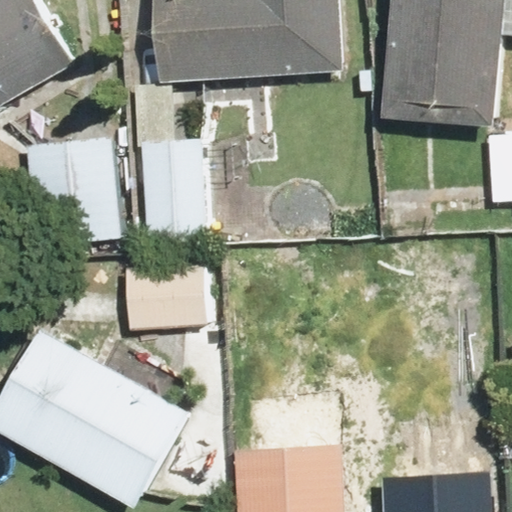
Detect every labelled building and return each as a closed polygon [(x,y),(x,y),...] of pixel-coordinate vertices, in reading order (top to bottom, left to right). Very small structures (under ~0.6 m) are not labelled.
[(0,0),(0,107),(78,63),(42,0),(0,0)] [(163,0),(169,81),(346,68),(341,0),(163,0)] [(511,0),(396,0),(387,116),(501,126),(511,0)] [(182,137),(180,90),(142,91),(149,245),(211,242),(206,136),(182,137)] [(114,109),(35,156),(35,237),(137,236),(136,109),(114,109)] [(511,134),(492,135),(493,202),(511,201),(511,134)] [(484,344),(484,249),(417,249),(417,344),(484,344)] [(214,264),(129,263),(129,326),(213,326),(214,264)] [(43,327),(0,404),(0,430),(144,509),(198,412),(43,327)] [(344,511),(341,446),(231,452),(234,511),(344,511)] [(493,511),(492,475),(382,482),(383,511),(493,511)]
